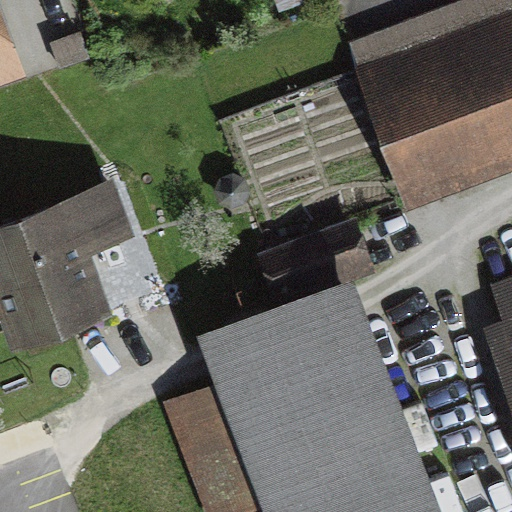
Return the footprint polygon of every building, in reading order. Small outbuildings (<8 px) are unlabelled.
[(511,0),(487,0),(349,50),(399,187),(511,146),(511,0)] [(0,32),(0,66),(10,63),(0,32)] [(79,32),(44,45),(53,69),(88,55),(79,32)] [(105,189),(0,229),(0,276),(4,275),(24,328),(96,300),(78,254),(123,236),(105,189)] [(348,221),(266,251),(280,288),(362,258),(348,221)] [(511,277),(485,287),(511,362),(511,277)] [(424,511),(339,296),(212,346),(227,384),(172,406),(214,511),(216,511),(261,494),(267,511),(424,511)]
